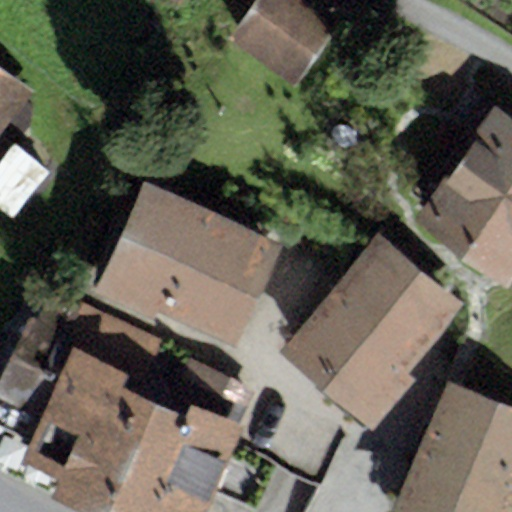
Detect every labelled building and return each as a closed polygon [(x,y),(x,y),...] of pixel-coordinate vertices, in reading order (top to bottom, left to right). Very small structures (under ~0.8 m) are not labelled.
[(341,16),(317,0),(251,0),(223,40),(291,87),(341,16)] [(0,132),(31,92),(0,68),(0,153),(9,142),(0,135),(0,132)] [(511,117),(492,104),(410,220),(505,286),(511,276),(511,117)] [(47,172),(12,145),(0,161),(0,210),(11,218),(47,172)] [(283,245),(144,180),(92,292),(152,318),(154,310),(234,346),(283,245)] [(464,303),(375,231),(274,354),(369,432),(413,379),(406,374),(464,303)] [(160,339),(51,291),(38,321),(28,317),(0,382),(0,423),(37,439),(28,460),(64,476),(55,496),(91,511),(163,511),(166,506),(179,511),(206,511),(215,492),(255,510),(277,460),(238,443),(245,426),(240,424),(249,405),(179,375),(166,381),(145,372),(160,339)] [(511,511),(511,406),(446,381),(394,511),(511,511)]
